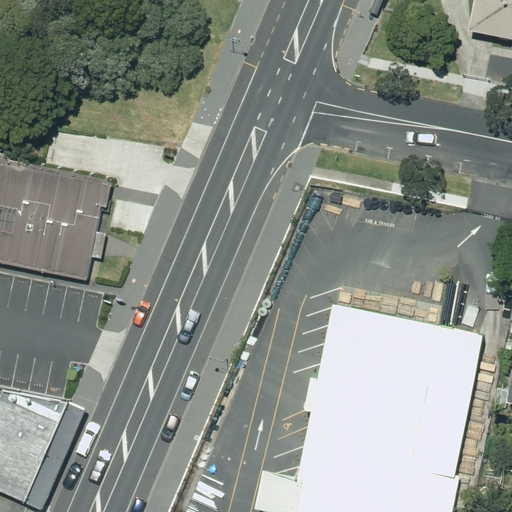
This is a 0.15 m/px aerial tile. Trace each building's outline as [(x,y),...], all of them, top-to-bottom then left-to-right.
[(511,0),(467,0),(462,27),(511,37),(511,0)] [(0,260),(83,277),(97,204),(103,205),(108,182),(0,161),(0,260)] [(449,511),(489,341),(340,307),(300,478),(266,470),(256,511),(449,511)] [(511,346),(502,399),(511,401),(511,346)] [(0,492),(19,501),(62,401),(0,387),(0,492)] [(483,468),(482,483),(500,485),(501,470),(483,468)]
